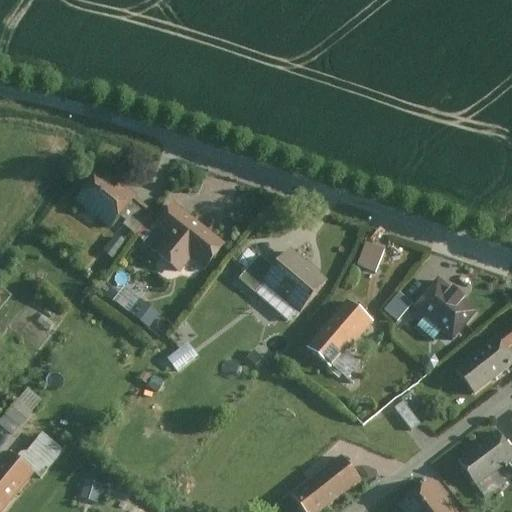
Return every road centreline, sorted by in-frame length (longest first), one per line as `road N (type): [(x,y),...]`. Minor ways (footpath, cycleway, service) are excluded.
road 1 (residential): [(511,255),(70,104),(0,90)]
road 2 (residential): [(354,511),(511,397)]
